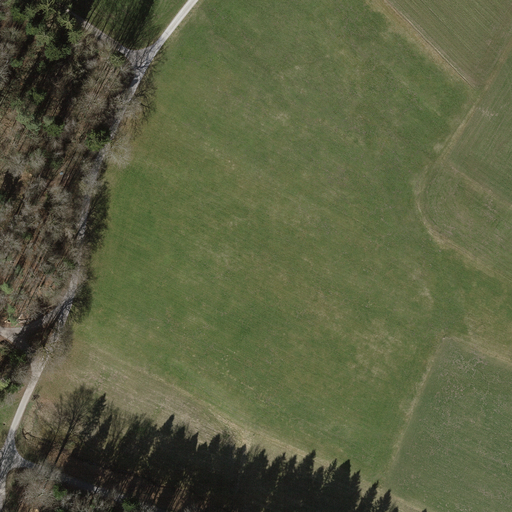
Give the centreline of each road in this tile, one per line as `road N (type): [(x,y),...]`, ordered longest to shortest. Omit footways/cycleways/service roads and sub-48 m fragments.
road 1 (track): [(193,0),(143,64),(94,170),(68,306),(3,456)]
road 2 (track): [(3,456),(164,511)]
